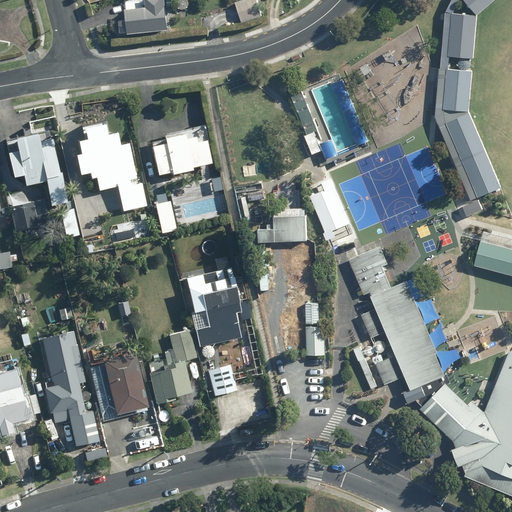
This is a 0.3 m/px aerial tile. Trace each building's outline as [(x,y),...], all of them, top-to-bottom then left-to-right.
[(169,17),(166,0),(148,0),(149,5),(127,7),(127,18),(121,19),(121,26),(122,26),(123,28),(127,27),(126,25),(128,24),(129,32),(172,28),(170,17),(169,17)] [(178,0),(178,1),(178,3),(179,5),(180,7),(182,8),(184,8),(186,8),(188,7),(189,5),(190,3),(189,1),(189,0),(178,0)] [(258,0),(240,0),(237,1),(243,23),(263,16),(258,0)] [(464,0),(477,15),(493,0),(464,0)] [(479,17),(453,15),(449,53),(475,56),(479,17)] [(475,69),(449,66),(445,105),(471,108),(475,69)] [(358,145),(331,81),(311,90),(338,153),(358,145)] [(306,134),(314,154),(323,150),(316,131),(320,129),(302,86),(292,90),(309,133),(306,134)] [(257,103),(225,109),(240,188),(272,182),(257,103)] [(449,122),(480,194),(502,185),(471,113),(449,122)] [(75,150),(80,171),(90,169),(92,174),(96,173),(99,185),(119,181),(124,205),(144,200),(140,180),(131,182),(129,177),(137,175),(129,138),(121,140),(118,128),(109,130),(106,118),(82,124),(84,133),(76,135),(79,149),(75,150)] [(204,126),(165,135),(166,140),(152,143),(158,172),(172,169),(172,172),(193,167),(192,165),(212,161),(204,126)] [(37,130),(15,135),(18,147),(7,149),(13,175),(23,173),(25,183),(46,179),(52,204),(68,201),(61,170),(59,170),(52,136),(39,139),(37,130)] [(327,187),(313,193),(327,228),(323,229),(327,237),(338,232),(336,227),(350,222),(332,178),(325,181),(327,187)] [(265,190),(248,193),(249,202),(266,198),(265,190)] [(242,196),(247,217),(251,216),(246,195),(242,196)] [(45,198),(10,205),(15,230),(43,224),(40,214),(48,213),(45,198)] [(155,202),(162,232),(176,228),(170,199),(155,202)] [(122,230),(115,203),(96,208),(98,215),(79,220),(85,244),(93,242),(93,245),(119,238),(117,231),(122,230)] [(61,210),(67,237),(80,234),(74,207),(61,210)] [(257,241),(309,239),(308,214),(275,215),(275,218),(268,218),(268,228),(257,228),(257,241)] [(39,231),(24,230),(24,240),(38,241),(39,231)] [(511,237),(485,230),(476,264),(511,273),(511,237)] [(413,388),(406,391),(411,402),(417,399),(425,404),(423,407),(456,442),(458,447),(454,449),(461,465),(464,464),(469,471),(467,475),(511,492),(511,352),(510,351),(486,412),(475,401),(471,405),(447,382),(445,384),(438,377),(447,374),(437,352),(439,351),(409,280),(393,286),(383,265),(389,262),(382,245),(351,259),(366,293),(372,291),(378,307),(363,314),(373,337),(388,330),(399,354),(377,363),(386,383),(407,374),(413,388)] [(0,251),(0,267),(12,266),(11,260),(17,259),(16,254),(11,255),(10,250),(0,251)] [(182,276),(198,345),(242,335),(234,301),(243,299),(234,263),(182,276)] [(316,272),(266,271),(266,298),(315,299),(316,272)] [(15,296),(24,326),(31,323),(24,298),(26,297),(24,293),(15,296)] [(128,300),(119,302),(122,315),(131,313),(128,300)] [(307,303),(308,323),(321,323),(321,302),(307,303)] [(51,313),(49,305),(40,307),(44,325),(58,321),(56,312),(51,313)] [(64,319),(73,317),(71,309),(63,310),(64,319)] [(284,335),(280,316),(269,318),(273,337),(284,335)] [(308,326),(308,354),(327,354),(326,326),(308,326)] [(149,371),(156,402),(174,398),(173,394),(192,390),(184,359),(197,356),(190,328),(169,333),(176,359),(163,362),(164,367),(149,371)] [(58,418),(68,416),(74,443),(100,438),(94,410),(84,412),(77,380),(84,378),(73,330),(46,336),(56,381),(42,384),(48,414),(57,412),(58,418)] [(385,347),(385,346),(385,345),(385,344),(385,343),(384,343),(383,342),(383,341),(382,341),(381,341),(380,341),(379,341),(378,341),(377,341),(376,342),(375,343),(374,344),(374,345),(374,346),(374,347),(373,348),(372,347),(371,347),(370,346),(369,347),(368,347),(367,347),(366,348),(365,349),(365,350),(365,351),(365,352),(365,353),(365,354),(366,355),(367,356),(368,356),(369,356),(370,356),(371,356),(372,356),(373,355),(374,354),(374,353),(375,352),(375,351),(375,350),(376,351),(377,351),(378,352),(379,352),(380,352),(381,352),(382,352),(383,351),(384,350),(385,349),(385,348),(385,347)] [(378,385),(361,346),(355,349),(360,360),(360,359),(373,388),(378,385)] [(103,358),(116,412),(147,405),(134,350),(103,358)] [(214,394),(237,388),(230,362),(207,368),(214,394)] [(89,366),(101,421),(115,418),(103,363),(89,366)] [(0,370),(0,426),(1,433),(14,429),(12,421),(32,416),(31,413),(39,411),(35,393),(25,395),(25,393),(21,394),(15,367),(0,370)] [(104,443),(88,447),(90,458),(106,455),(104,443)]
